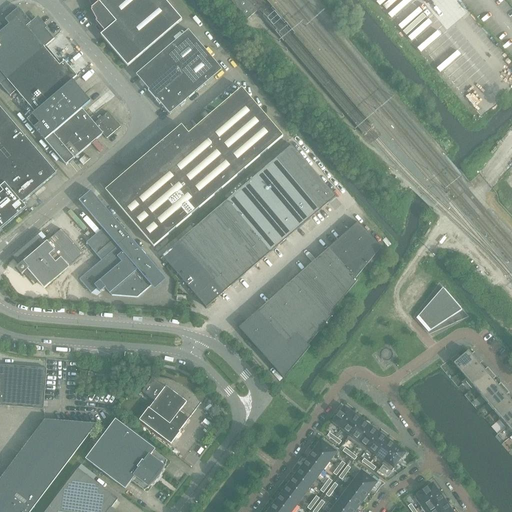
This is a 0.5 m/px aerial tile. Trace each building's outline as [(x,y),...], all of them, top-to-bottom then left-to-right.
[(164,0),(96,0),(99,2),(91,9),(99,18),(95,22),(104,32),(101,35),(127,67),(182,20),(164,0)] [(247,0),(230,0),(247,20),(257,11),(247,0)] [(0,84),(0,85),(44,48),(54,39),(36,18),(31,23),(19,8),(5,20),(9,25),(0,32),(0,84)] [(188,31),(136,75),(149,90),(148,91),(156,101),(157,100),(170,115),(222,70),(188,31)] [(0,85),(0,88),(26,120),(35,112),(63,88),(77,76),(64,62),(59,66),(44,48),(0,85)] [(35,112),(26,120),(45,141),(53,134),(82,109),(65,90),(63,88),(35,112)] [(113,184),(105,191),(154,247),(283,137),(242,89),(188,134),(181,126),(143,158),(113,184)] [(0,230),(15,217),(17,215),(26,208),(22,203),(56,174),(0,107),(0,230)] [(53,134),(45,141),(65,166),(74,158),(90,144),(96,139),(102,134),(107,139),(120,127),(108,113),(94,124),(82,109),(53,134)] [(178,242),(162,256),(206,308),(222,294),(238,280),(255,266),(271,253),(287,239),(303,225),(319,211),(336,197),(292,146),(275,160),(259,173),(243,187),(227,201),(210,215),(194,229),(178,242)] [(86,155),(79,161),(83,165),(90,159),(86,155)] [(91,191),(79,201),(107,235),(91,249),(101,261),(79,280),(91,294),(97,289),(100,293),(105,288),(112,296),(137,298),(163,276),(149,260),(129,237),(108,212),(102,205),(97,198),(91,191)] [(254,315),(239,328),(284,379),(297,363),(310,347),(308,345),(321,330),(334,314),(332,312),(344,297),(357,281),(355,279),(368,264),(381,249),(358,223),(343,236),(328,249),(314,262),(299,275),(284,288),(269,301),(254,315)] [(38,235),(13,257),(20,265),(16,268),(22,275),(23,273),(28,269),(32,275),(44,288),(70,267),(83,255),(61,230),(45,243),(38,235)] [(462,310),(443,288),(416,319),(428,332),(462,310)] [(461,372),(478,357),(474,353),(471,355),(468,352),(461,358),(458,354),(450,360),(461,372)] [(465,382),(482,368),(479,364),(482,362),(478,357),(461,372),(467,379),(465,381),(465,382)] [(0,365),(0,405),(43,409),(46,369),(45,369),(0,365)] [(472,389),(491,373),(487,368),(485,371),(482,368),(465,382),(472,389)] [(481,395),(495,383),(492,380),(495,377),(491,373),(472,389),(472,390),(474,388),(481,395)] [(148,408),(139,421),(171,445),(180,432),(179,432),(188,419),(201,403),(195,396),(190,391),(189,390),(184,386),(183,386),(177,383),(176,382),(169,380),(168,380),(161,378),(146,377),(146,378),(152,379),(142,392),(155,401),(149,409),(148,408)] [(487,403),(504,388),(501,384),(498,386),(495,383),(481,395),(487,403)] [(494,411),(508,399),(505,395),(508,393),(504,388),(487,403),(494,411)] [(499,420),(511,408),(511,400),(511,402),(508,399),(494,411),(500,418),(498,420),(499,420)] [(341,429),(353,414),(344,407),(332,422),(341,429)] [(505,428),(511,422),(511,408),(499,420),(505,428)] [(350,436),(362,420),(353,414),(341,429),(349,435),(350,436)] [(2,476),(0,479),(0,511),(30,511),(37,503),(47,490),(51,485),(57,476),(97,424),(45,420),(22,450),(12,463),(2,476)] [(115,420),(85,459),(125,490),(131,482),(144,491),(145,491),(150,487),(155,483),(159,478),(162,473),(165,467),(167,461),(152,450),(153,448),(115,420)] [(356,445),(370,427),(362,420),(350,436),(349,435),(347,438),(356,445)] [(367,449),(379,433),(370,427),(356,445),(366,452),(368,449),(367,449)] [(376,455),(387,440),(379,433),(367,449),(368,449),(376,455)] [(385,462),(396,446),(387,440),(376,455),(384,461),(385,462)] [(336,453),(321,441),(314,450),(329,462),(336,453)] [(391,472),(405,453),(396,446),(385,462),(384,461),(382,464),(391,472)] [(329,462),(314,450),(307,459),(323,470),(329,462)] [(323,470),(307,459),(301,467),(316,479),(323,470)] [(316,479),(301,467),(294,476),(310,488),(316,479)] [(78,469),(45,511),(116,511),(111,508),(118,499),(78,469)] [(376,483),(361,471),(354,480),(370,492),(376,483)] [(310,488),(294,476),(288,485),(303,496),(310,488)] [(370,492),(354,480),(348,489),(363,500),(370,492)] [(420,507),(439,493),(433,484),(414,497),(420,507)] [(303,496),(288,485),(282,493),(297,505),(303,496)] [(363,500),(348,489),(341,498),(357,509),(363,500)] [(291,511),(297,505),(282,493),(275,502),(288,511),(291,511)] [(431,511),(445,502),(439,493),(420,507),(423,511),(431,511)] [(354,511),(357,509),(341,498),(335,506),(342,511),(354,511)] [(288,511),(275,502),(268,511),(270,511),(288,511)] [(450,511),(452,511),(445,502),(431,511),(450,511)]
